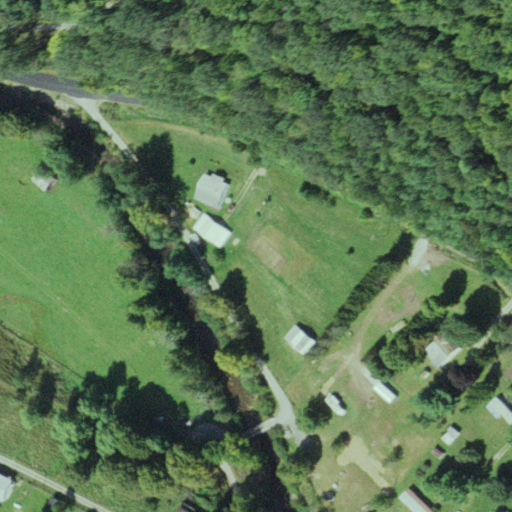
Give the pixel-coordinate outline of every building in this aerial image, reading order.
[(57,180),(42,166),(31,177),(46,191),(57,180)] [(194,199),(217,210),(230,182),(207,172),(194,199)] [(221,248),(230,233),(203,215),(193,231),(221,248)] [(307,357),(317,345),(297,326),(286,338),(307,357)] [(456,344),(464,337),(455,326),(424,352),(439,369),(462,350),(456,344)] [(511,427),(511,411),(498,398),(490,406),(511,427)] [(0,498),(6,501),(15,480),(0,472),(0,498)] [(416,511),(433,511),(411,488),(402,497),(416,511)]
